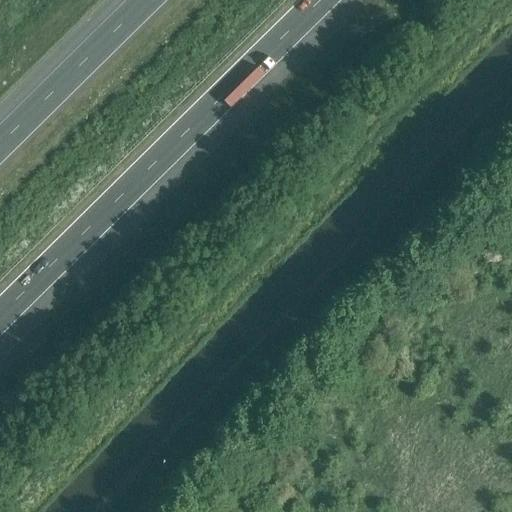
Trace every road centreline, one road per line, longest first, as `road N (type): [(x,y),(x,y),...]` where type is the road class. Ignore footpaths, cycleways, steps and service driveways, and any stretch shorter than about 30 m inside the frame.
road 1 (track): [(137,511),(511,117)]
road 2 (motorway): [(0,314),(321,0)]
road 3 (motorway): [(147,0),(0,144)]
